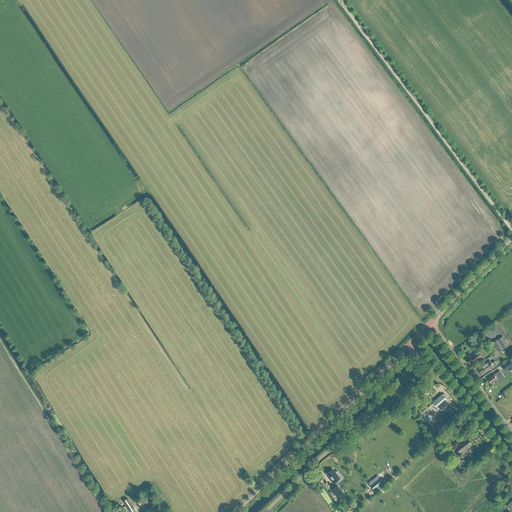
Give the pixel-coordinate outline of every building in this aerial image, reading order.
[(493,342),(499,351),(508,345),(503,336),(493,342)] [(475,362),(485,357),(480,349),(465,357),(469,363),(474,360),(475,362)] [(502,365),(505,370),(511,365),(511,362),(510,359),(502,365)] [(482,374),(494,367),(490,360),(478,368),(482,374)] [(504,377),(500,370),(494,374),(488,378),(491,382),(493,381),(495,383),(504,377)] [(438,407),(439,406),(441,409),(448,404),(445,400),(447,399),(443,394),(433,402),(438,407)] [(454,420),(451,418),(438,430),(440,432),(454,420)] [(461,453),(472,444),(468,439),(463,443),(463,442),(456,447),(461,453)] [(449,453),(455,448),(451,443),(445,448),(449,453)] [(471,453),(472,452),(470,449),(468,450),(470,453),(468,455),(474,462),(476,459),(471,453)] [(332,469),(327,473),(330,476),(329,477),(333,483),(337,479),(338,481),(342,478),(337,471),(336,472),(335,472),(332,469)] [(347,485),(350,483),(349,480),(345,476),(342,478),(347,485)] [(337,485),(344,494),(349,490),(342,481),(337,485)] [(338,497),(343,493),(336,485),(331,489),(338,497)] [(360,492),(364,498),(373,491),(369,486),(360,492)] [(128,498),(136,511),(142,511),(132,495),(128,498)] [(147,506),(150,503),(146,497),(142,500),(147,506)] [(130,511),(136,511),(127,498),(123,501),(130,511)]
